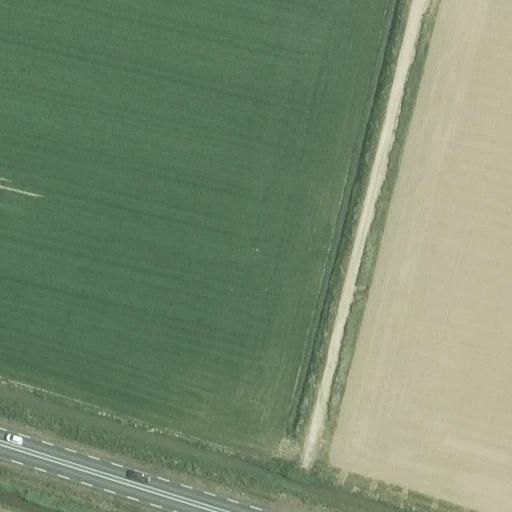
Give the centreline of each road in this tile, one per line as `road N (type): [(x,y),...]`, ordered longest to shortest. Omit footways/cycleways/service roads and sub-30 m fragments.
road 1 (track): [(303,467),(417,0)]
road 2 (primary): [(211,511),(0,445)]
